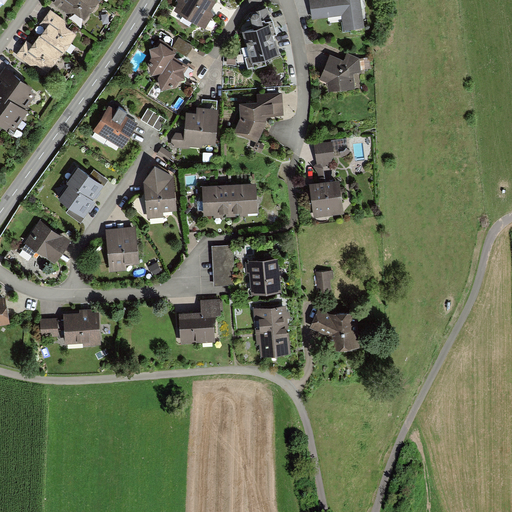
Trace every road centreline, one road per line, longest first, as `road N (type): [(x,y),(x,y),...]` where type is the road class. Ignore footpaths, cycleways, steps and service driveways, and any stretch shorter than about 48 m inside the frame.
road 1 (track): [(511,216),(494,231),(372,511)]
road 2 (residential): [(303,413),(290,388),(243,369),(42,380),(0,371)]
road 3 (tertiary): [(0,212),(149,0)]
road 4 (residential): [(74,295),(78,249),(152,139)]
road 5 (residential): [(299,132),(299,55),(284,0)]
